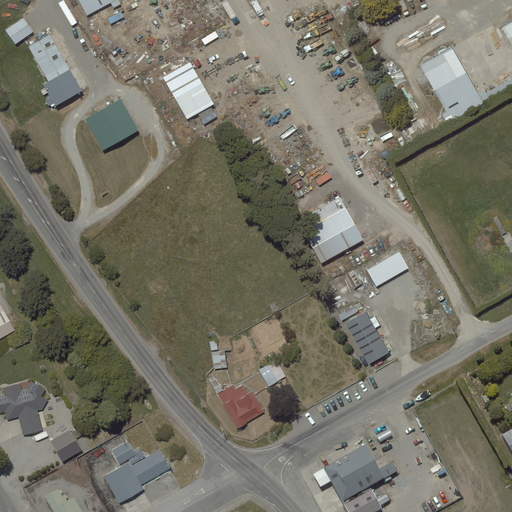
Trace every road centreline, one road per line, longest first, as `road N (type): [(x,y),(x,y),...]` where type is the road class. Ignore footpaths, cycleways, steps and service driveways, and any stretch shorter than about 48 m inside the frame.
road 1 (primary): [(249,472),(166,391),(0,149)]
road 2 (residential): [(511,322),(249,472)]
